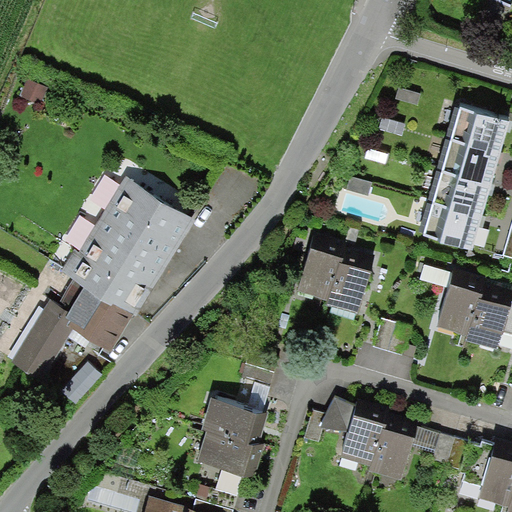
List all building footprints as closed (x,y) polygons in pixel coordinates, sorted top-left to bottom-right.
[(420,94),(396,87),(393,100),(417,107),(420,94)] [(507,118),(453,103),(418,232),(472,247),(507,118)] [(405,123),(380,117),(376,130),(401,137),(405,123)] [(386,153),(365,146),(361,158),(382,165),(386,153)] [(193,218),(121,174),(62,270),(82,282),(66,308),(44,295),(5,357),(39,378),(70,328),(109,353),(193,218)] [(372,183),(349,177),(345,190),(368,196),(372,183)] [(511,211),(500,252),(511,255),(511,211)] [(343,240),(310,231),(295,287),(324,296),(322,303),(355,312),(371,257),(341,248),(343,240)] [(482,277),(450,267),(433,322),(463,331),(461,336),(493,346),(498,330),(511,334),(511,291),(480,282),(482,277)] [(421,328),(381,316),(373,346),(413,358),(421,328)] [(279,359),(246,350),(238,377),(248,381),(243,400),(203,389),(191,430),(197,432),(189,460),(218,469),(214,483),(199,479),(193,499),(236,511),(237,511),(243,492),(237,490),(242,473),(252,476),(261,444),(259,442),(267,413),(264,411),(279,359)] [(390,407),(350,395),(349,399),(333,394),(318,421),(347,428),(339,453),(366,461),(366,465),(401,476),(411,443),(433,450),(430,459),(446,464),(455,435),(387,414),(390,407)] [(511,443),(493,438),(491,446),(465,438),(453,476),(477,483),(474,495),(504,504),(503,508),(511,510),(511,443)] [(233,511),(193,500),(190,508),(149,496),(143,511),(233,511)]
